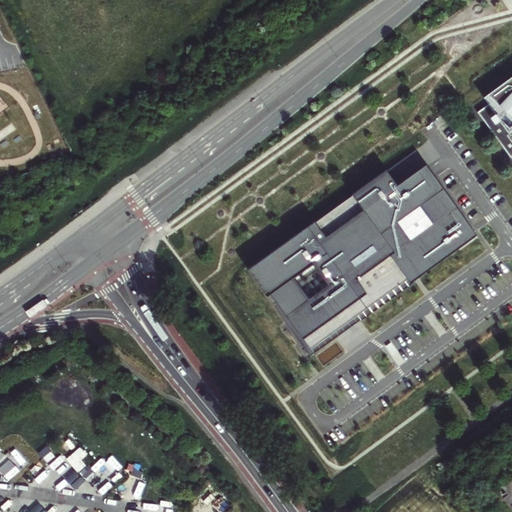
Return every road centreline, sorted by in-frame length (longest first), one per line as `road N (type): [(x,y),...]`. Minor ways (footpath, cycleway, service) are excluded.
road 1 (secondary): [(115,246),(419,0)]
road 2 (secondary): [(394,0),(100,223)]
road 3 (secondary): [(200,398),(115,246)]
road 4 (secondary): [(200,398),(288,511)]
road 5 (secondary): [(0,333),(94,318),(135,325)]
